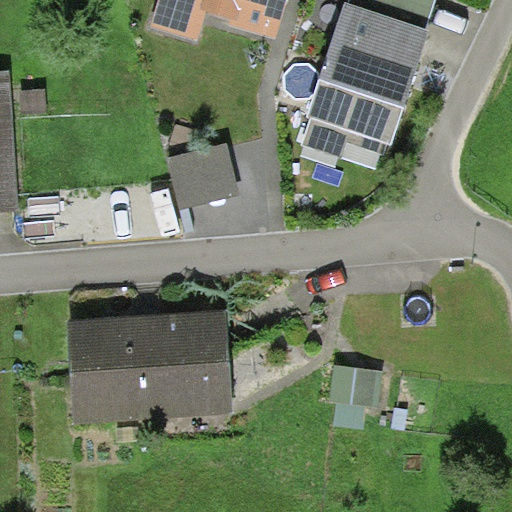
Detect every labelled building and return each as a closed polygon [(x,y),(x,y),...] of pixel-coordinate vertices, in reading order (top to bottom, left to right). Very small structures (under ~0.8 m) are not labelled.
[(160,0),(152,28),(199,42),(207,15),(230,22),(229,25),(276,39),(287,0),(160,0)] [(351,0),(349,7),(392,21),(426,32),(436,0),(351,0)] [(349,7),(346,6),(308,121),(391,149),(429,33),(426,32),(392,21),(349,7)] [(8,74),(0,74),(0,213),(16,212),(8,74)] [(46,91),(21,93),(23,118),(48,116),(46,91)] [(227,145),(167,160),(180,212),(240,196),(227,145)] [(74,427),(234,417),(228,314),(147,319),(68,323),(74,427)] [(383,372),(335,366),(331,402),(379,407),(383,372)]
